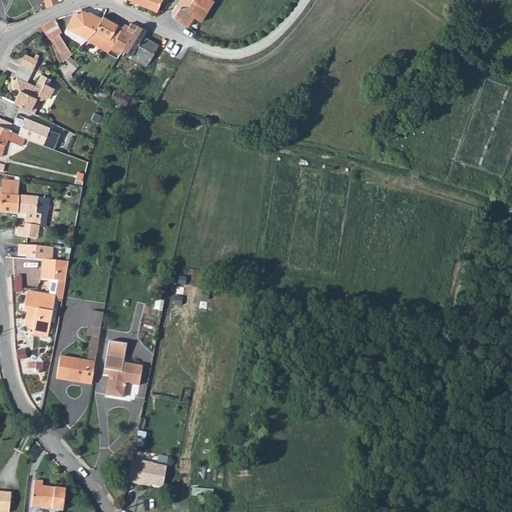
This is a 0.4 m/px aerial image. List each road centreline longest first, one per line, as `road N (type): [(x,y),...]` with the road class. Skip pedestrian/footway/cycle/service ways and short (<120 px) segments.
road 1 (residential): [(109,511),(16,397),(0,275)]
road 2 (unclassified): [(160,25),(201,48),(245,52),(305,0)]
road 3 (track): [(368,499),(233,511)]
road 4 (track): [(388,182),(511,223)]
